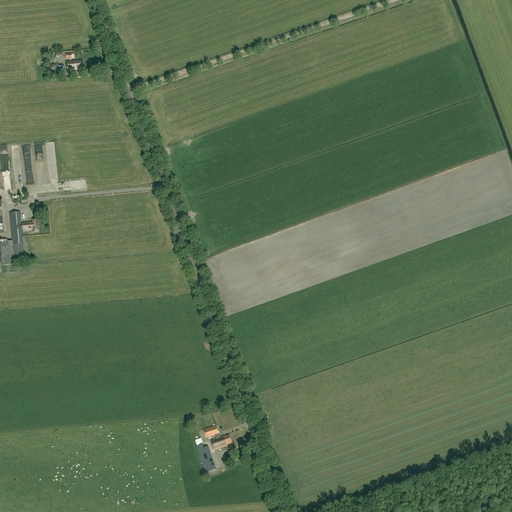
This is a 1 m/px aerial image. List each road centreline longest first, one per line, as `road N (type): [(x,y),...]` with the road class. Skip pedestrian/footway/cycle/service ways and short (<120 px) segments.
road 1 (unclassified): [(281,511),(95,0)]
road 2 (track): [(398,0),(128,93)]
